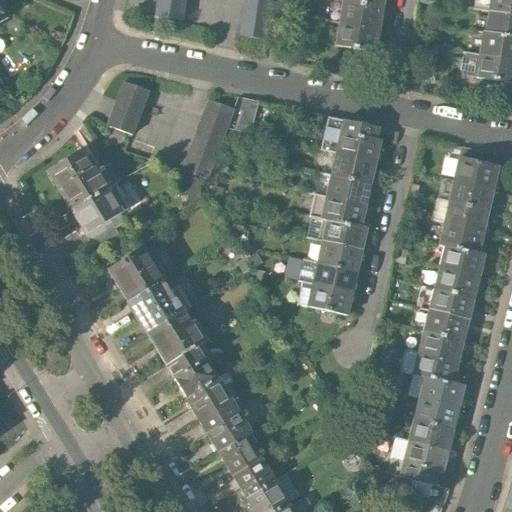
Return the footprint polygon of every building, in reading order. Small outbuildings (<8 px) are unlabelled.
[(0,0),(0,23),(16,14),(7,0),(0,0)] [(156,0),(154,16),(185,21),(188,0),(156,0)] [(273,0),(243,0),(238,37),(267,41),(273,0)] [(389,8),(389,0),(344,0),(344,1),(389,8)] [(511,13),(511,0),(489,0),(488,10),(511,13)] [(385,30),(389,8),(344,1),(341,23),(385,30)] [(511,36),(511,13),(488,10),(484,33),(511,36)] [(382,53),(385,30),(341,23),(337,46),(382,53)] [(511,60),(511,36),(484,33),(481,55),(511,60)] [(511,83),(511,60),(481,55),(477,78),(511,83)] [(150,91),(123,82),(108,126),(134,136),(150,91)] [(233,110),(207,100),(182,171),(207,181),(233,110)] [(377,141),(380,128),(328,118),(320,151),(377,161),(381,142),(377,141)] [(45,174),(68,212),(109,187),(86,149),(45,174)] [(372,183),(377,161),(320,151),(315,173),(372,183)] [(463,156),(457,178),(501,188),(506,167),(463,156)] [(367,204),(372,183),(315,173),(311,195),(313,195),(367,204)] [(457,178),(452,199),(495,210),(501,188),(457,178)] [(68,212),(83,237),(87,235),(111,220),(124,212),(109,187),(68,212)] [(362,227),(367,204),(313,195),(308,217),(311,217),(362,227)] [(452,199),(447,221),(490,232),(495,210),(452,199)] [(367,228),(362,227),(311,217),(305,240),(320,243),(362,251),(367,228)] [(122,238),(111,220),(87,235),(98,253),(122,238)] [(447,221),(442,242),(447,244),(485,253),(490,232),(447,221)] [(358,273),(362,251),(320,243),(315,264),(358,273)] [(486,276),(492,254),(485,253),(447,244),(441,265),(486,276)] [(106,270),(122,296),(161,272),(145,246),(106,270)] [(353,295),(358,273),(315,264),(303,261),(298,282),(301,283),(353,295)] [(481,298),(486,276),(441,265),(436,287),(481,298)] [(122,296),(138,322),(177,298),(161,272),(122,296)] [(348,317),(353,295),(301,283),(298,306),(348,317)] [(476,319),(481,298),(436,287),(431,308),(476,319)] [(138,322),(154,348),(193,324),(177,298),(138,322)] [(470,341),(476,319),(431,308),(425,330),(470,341)] [(154,348),(170,374),(209,351),(193,324),(154,348)] [(465,362),(470,341),(425,330),(420,352),(465,362)] [(170,374),(186,400),(225,377),(209,351),(170,374)] [(460,384),(465,362),(420,352),(415,374),(427,377),(460,384)] [(186,400),(202,426),(241,403),(225,377),(186,400)] [(466,413),(472,387),(460,384),(427,377),(421,404),(466,413)] [(202,426),(218,453),(257,429),(241,403),(202,426)] [(460,440),(466,413),(421,404),(416,430),(460,440)] [(218,453),(234,479),(273,455),(257,429),(218,453)] [(454,466),(460,440),(416,430),(410,456),(454,466)] [(234,479),(250,505),(289,481),(273,455),(234,479)] [(449,492),(454,466),(410,456),(404,482),(449,492)] [(250,505),(254,511),(297,511),(305,507),(289,481),(250,505)]
